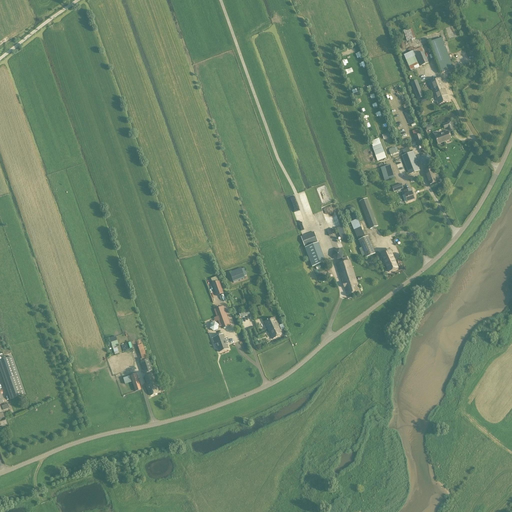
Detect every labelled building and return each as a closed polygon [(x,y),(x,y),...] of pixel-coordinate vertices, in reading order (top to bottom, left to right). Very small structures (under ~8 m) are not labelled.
[(411,28),(403,31),(407,41),(415,38),(411,28)] [(442,73),(453,69),(441,39),(430,43),(442,73)] [(421,47),(412,52),(419,67),(428,63),(421,47)] [(433,92),(444,88),(441,79),(429,83),(433,92)] [(417,81),(411,83),(417,100),(423,97),(417,81)] [(444,88),(433,92),(438,106),(449,102),(444,88)] [(450,122),(443,125),(444,129),(447,128),(449,131),(452,130),(451,126),(450,122)] [(438,145),(451,140),(448,132),(440,135),(439,133),(434,135),(438,145)] [(417,146),(423,144),(420,135),(414,137),(417,146)] [(378,161),(385,158),(378,139),(370,142),(378,161)] [(409,175),(419,171),(416,162),(417,162),(413,152),(409,153),(404,155),(402,156),(409,175)] [(389,166),(381,167),(385,181),(392,179),(389,166)] [(435,175),(432,169),(424,172),(429,186),(437,182),(440,180),(438,174),(435,175)] [(407,203),(414,200),(412,193),(413,193),(411,189),(404,192),(405,195),(405,196),(407,203)] [(370,229),(378,226),(367,199),(359,202),(370,229)] [(366,258),(375,254),(368,237),(365,238),(357,220),(354,221),(351,223),(362,249),(360,250),(363,256),(365,255),(366,258)] [(341,241),(347,239),(342,227),(337,229),(341,241)] [(305,247),(318,242),(314,233),(301,237),(305,247)] [(326,262),(318,243),(305,248),(312,267),(326,262)] [(337,260),(342,258),(344,253),(339,249),(334,251),(332,256),(337,260)] [(390,263),(394,261),(390,250),(381,254),(386,265),(390,264),(390,263)] [(337,265),(345,288),(347,296),(359,292),(350,261),(348,261),(347,257),(342,259),(343,263),(337,265)] [(390,264),(386,265),(389,273),(398,269),(394,261),(390,263),(390,264)] [(241,268),(230,273),(233,283),(245,278),(241,268)] [(213,284),(212,284),(216,296),(223,294),(219,282),(218,282),(213,284)] [(223,328),(231,325),(224,306),(216,309),(223,328)] [(268,330),(279,326),(275,317),(265,322),(268,330)] [(214,332),(218,330),(219,325),(215,322),(211,324),(210,328),(214,332)] [(279,326),(268,330),(272,339),(283,335),(281,331),(285,329),(283,325),(279,326)] [(225,338),(223,334),(214,338),(212,338),(215,344),(217,344),(220,352),(228,349),(226,344),(229,343),(227,338),(225,338)] [(142,360),(147,359),(142,344),(137,346),(142,360)] [(12,357),(0,361),(0,371),(10,400),(25,395),(12,357)] [(144,373),(152,371),(148,359),(140,362),(144,373)] [(135,392),(140,390),(135,374),(130,376),(135,392)] [(152,374),(144,377),(147,386),(150,396),(159,393),(155,383),(153,375),(154,375),(153,374),(152,374)]
